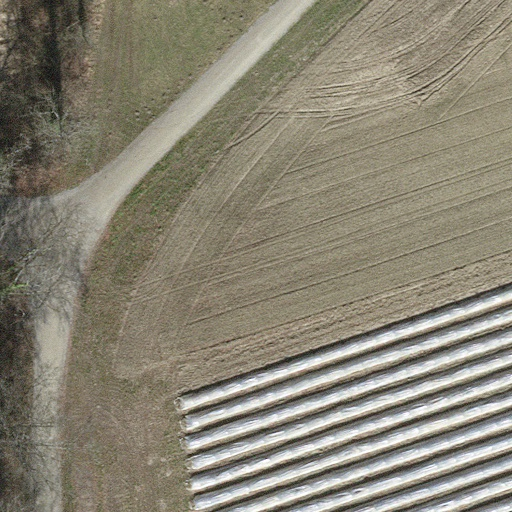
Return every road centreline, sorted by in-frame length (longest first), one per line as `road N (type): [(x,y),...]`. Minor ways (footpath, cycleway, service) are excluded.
road 1 (track): [(51,511),(46,451),(67,240),(301,0)]
road 2 (track): [(67,240),(102,0)]
